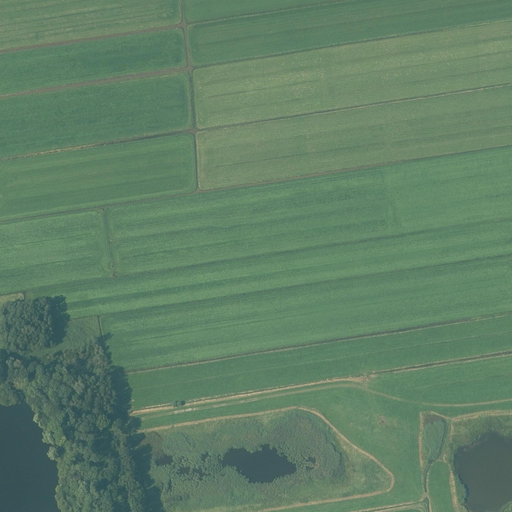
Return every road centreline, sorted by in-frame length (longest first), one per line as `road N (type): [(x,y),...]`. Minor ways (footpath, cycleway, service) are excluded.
road 1 (track): [(123,511),(109,466),(110,433),(144,411),(337,379),(413,401),(511,395)]
road 2 (track): [(110,433),(62,388),(7,366),(7,354)]
